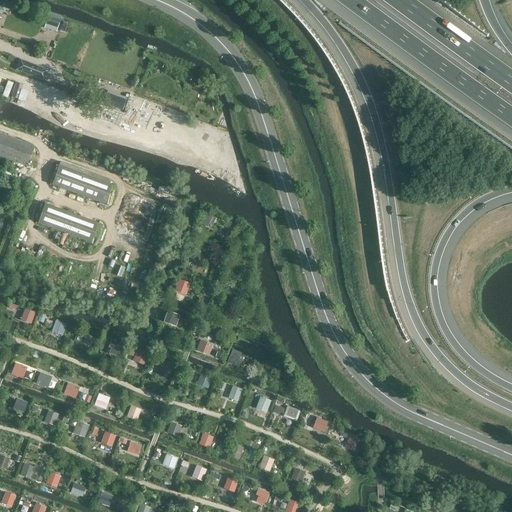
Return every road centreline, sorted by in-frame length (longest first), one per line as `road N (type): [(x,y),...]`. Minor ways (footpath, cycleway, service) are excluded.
road 1 (tertiary): [(511,455),(397,404),(352,362),(327,320),(245,75),(216,37),(157,0)]
road 2 (motorway): [(304,0),(335,36),(371,105),(402,280),(423,334),(457,375),(511,407)]
road 3 (motorway): [(511,387),(457,348),(438,312),(433,277),(443,242),(464,213),(511,190)]
road 4 (motorway): [(340,0),(511,121)]
road 5 (motorway): [(511,74),(406,0)]
